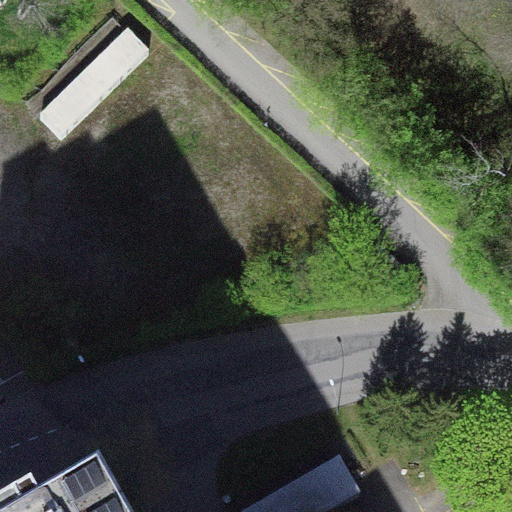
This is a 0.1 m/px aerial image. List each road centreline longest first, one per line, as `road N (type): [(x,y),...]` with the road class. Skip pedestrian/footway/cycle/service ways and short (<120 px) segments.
road 1 (residential): [(467,338),(443,259),(169,0)]
road 2 (residential): [(467,338),(334,360),(130,411)]
road 3 (residential): [(130,411),(0,455)]
